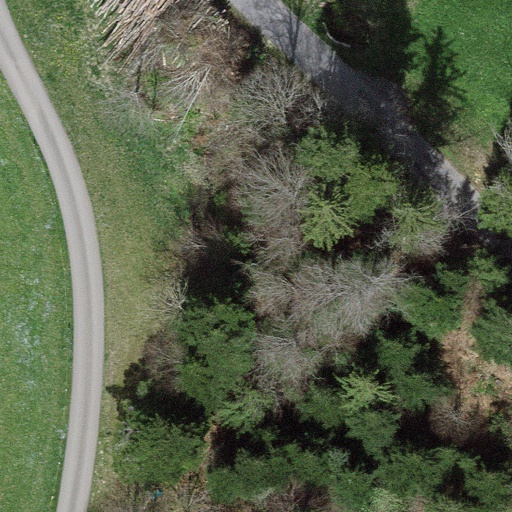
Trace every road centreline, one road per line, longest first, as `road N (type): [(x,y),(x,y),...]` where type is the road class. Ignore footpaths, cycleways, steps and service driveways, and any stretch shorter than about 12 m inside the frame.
road 1 (track): [(70,511),(87,376),(84,252),(60,157),(0,28)]
road 2 (unclassified): [(511,249),(253,0)]
